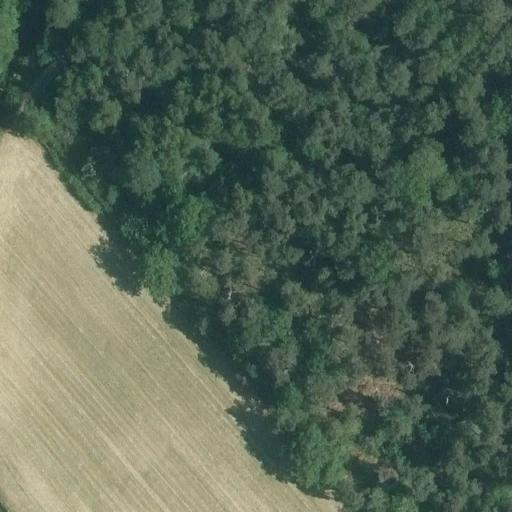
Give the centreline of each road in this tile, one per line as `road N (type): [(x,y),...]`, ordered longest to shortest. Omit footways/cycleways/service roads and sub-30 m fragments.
road 1 (track): [(136,0),(41,78),(0,153)]
road 2 (track): [(511,119),(421,0)]
